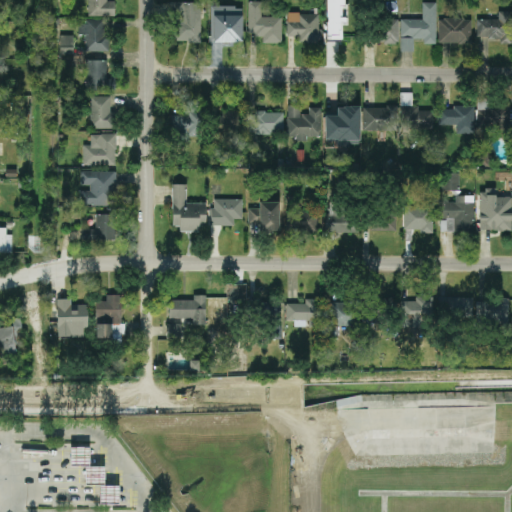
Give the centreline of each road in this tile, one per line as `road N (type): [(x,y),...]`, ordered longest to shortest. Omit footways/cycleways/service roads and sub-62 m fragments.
road 1 (residential): [(511,262),(106,263),(0,283)]
road 2 (residential): [(149,376),(151,0)]
road 3 (residential): [(511,73),(151,75)]
